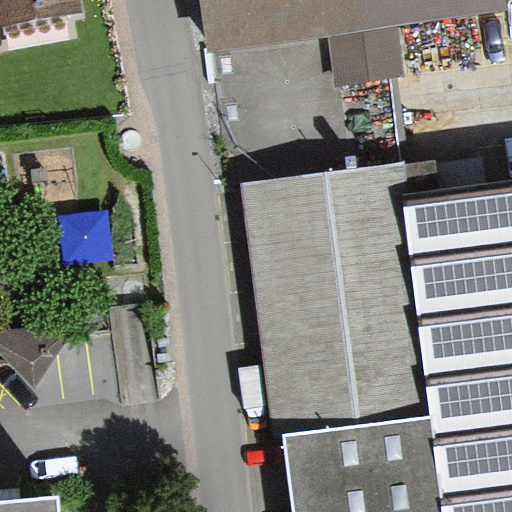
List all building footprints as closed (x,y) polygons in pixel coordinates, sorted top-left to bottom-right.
[(0,0),(0,23),(80,10),(78,0),(0,0)] [(199,0),(207,53),(326,37),(333,87),(408,77),(401,25),(509,10),(507,0),(199,0)] [(433,416),(404,206),(442,201),(436,159),(241,185),(275,438),(285,436),(433,416)] [(285,436),(294,511),(323,511),(511,487),(511,190),(442,201),(404,206),(433,416),(285,436)] [(114,214),(69,220),(75,268),(120,262),(114,214)] [(511,511),(511,487),(323,511),(511,511)] [(0,511),(61,511),(60,497),(0,502),(0,511)]
